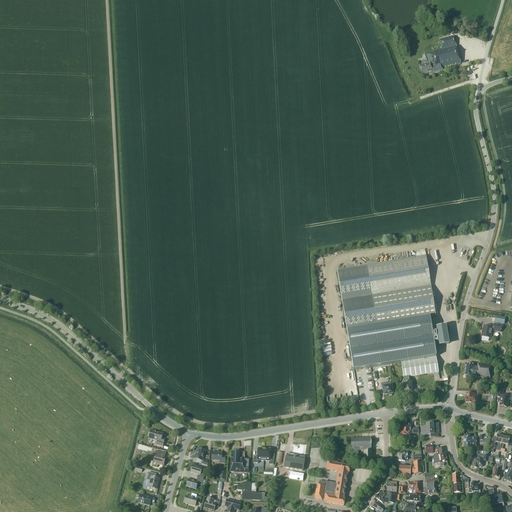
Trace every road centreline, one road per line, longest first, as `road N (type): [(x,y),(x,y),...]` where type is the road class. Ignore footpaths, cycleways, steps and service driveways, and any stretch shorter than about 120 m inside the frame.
road 1 (unclassified): [(448,405),(460,326),(494,205),(474,108),(479,91)]
road 2 (tertiary): [(187,434),(228,437),(384,412)]
road 3 (tertiary): [(0,298),(56,323),(141,398)]
